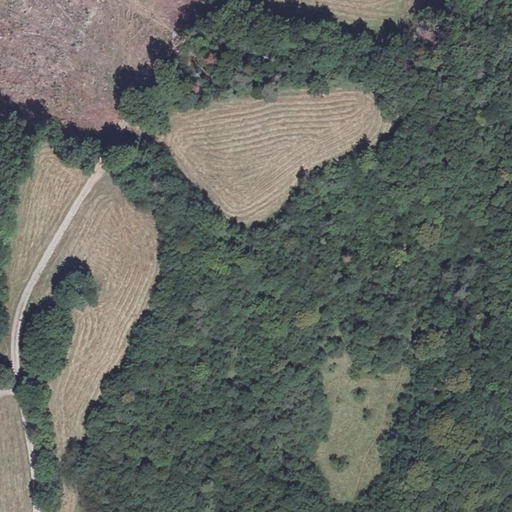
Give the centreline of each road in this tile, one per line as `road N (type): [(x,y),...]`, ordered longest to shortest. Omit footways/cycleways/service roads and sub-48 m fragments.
road 1 (track): [(16,388),(12,342),(40,268),(135,109),(225,0)]
road 2 (track): [(35,511),(16,388)]
